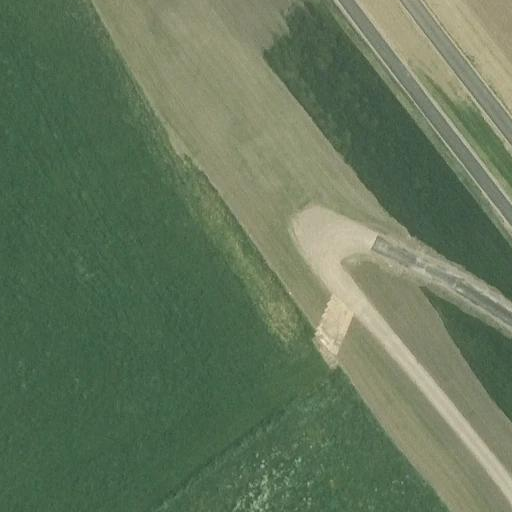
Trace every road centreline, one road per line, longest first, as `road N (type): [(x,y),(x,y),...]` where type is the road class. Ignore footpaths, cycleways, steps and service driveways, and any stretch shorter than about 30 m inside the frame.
road 1 (track): [(511,495),(319,264),(317,236),(331,228),(376,244)]
road 2 (unclassified): [(407,0),(511,142)]
road 3 (track): [(511,320),(376,244)]
